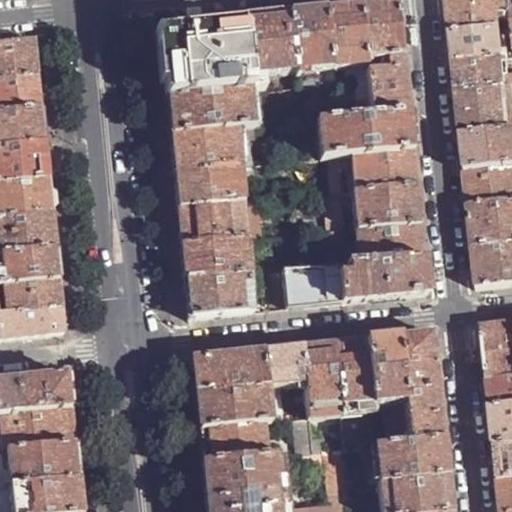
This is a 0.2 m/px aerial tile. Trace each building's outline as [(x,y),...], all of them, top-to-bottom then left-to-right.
[(450,35),(499,30),(498,19),(510,16),(508,0),(446,0),(445,0),(450,35)] [(359,8),(365,61),(384,58),(402,57),(396,4),(370,7),(359,8)] [(330,70),(366,67),(365,61),(359,8),(337,11),(324,12),(330,70)] [(302,14),(288,16),(294,75),(300,74),(330,70),(324,12),(302,14)] [(261,19),(244,20),(244,31),(249,79),(294,75),(288,16),(261,19)] [(502,59),(499,30),(450,35),(452,55),(452,64),(502,59)] [(249,79),(244,31),(159,40),(161,60),(162,67),(166,102),(249,94),(251,94),(249,79)] [(0,80),(37,78),(34,57),(32,42),(0,44),(0,80)] [(402,57),(384,58),(384,71),(366,72),(371,119),(409,115),(405,82),(402,57)] [(504,77),(502,59),(452,64),(455,85),(456,95),(506,90),(504,77)] [(0,114),(40,111),(38,92),(37,78),(0,80),(0,114)] [(511,133),(511,93),(511,89),(506,90),(456,95),(459,121),(461,139),(511,133)] [(284,91),(288,127),(297,126),(299,126),(298,115),(296,90),(284,91)] [(168,125),(170,138),(236,132),(250,130),(253,130),(249,94),(166,102),(168,125)] [(0,150),(44,146),(41,123),(40,111),(0,114),(0,150)] [(336,122),(335,112),(327,113),(328,123),(336,122)] [(311,125),(310,114),(298,115),(299,126),(307,125),(311,125)] [(410,132),(409,115),(371,119),(336,122),(328,123),(317,124),(322,161),(328,161),(339,159),(350,159),(413,152),(410,132)] [(309,148),(307,125),(299,126),(297,126),(300,147),(309,148)] [(252,141),(250,130),(236,132),(237,143),(252,141)] [(173,175),(239,168),(237,143),(236,132),(170,138),(172,165),(173,175)] [(464,163),(465,174),(511,168),(511,133),(461,139),(464,163)] [(252,141),(237,143),(239,168),(254,167),(252,141)] [(0,185),(47,181),(45,160),(44,146),(0,150),(0,185)] [(350,159),(354,195),(417,189),(414,165),(413,152),(350,159)] [(339,159),(328,161),(331,196),(341,196),(343,195),(339,159)] [(175,197),(177,211),(243,204),(239,168),(173,175),(175,197)] [(468,193),(469,208),(511,203),(511,168),(465,174),(468,193)] [(0,185),(0,222),(51,218),(48,196),(47,181),(0,185)] [(419,205),(417,189),(354,195),(352,195),(356,232),(421,226),(419,205)] [(333,223),(334,234),(335,234),(345,233),(341,196),(331,196),(330,197),(331,207),(328,208),(330,223),(333,223)] [(247,242),(263,240),(259,203),(243,204),(247,242)] [(511,244),(511,203),(469,208),(472,234),(474,248),(511,244)] [(247,242),(243,204),(177,211),(179,233),(181,247),(247,242)] [(52,233),(51,218),(0,222),(0,258),(54,253),(52,233)] [(356,232),(360,267),(425,261),(422,239),(421,226),(356,232)] [(320,248),(336,246),(335,234),(334,234),(319,235),(320,248)] [(263,240),(247,242),(250,276),(265,275),(269,274),(265,240),(263,240)] [(185,282),(250,276),(247,242),(181,247),(183,267),(185,282)] [(511,287),(511,244),(474,248),(477,277),(479,291),(511,287)] [(54,253),(0,258),(1,271),(0,270),(0,287),(2,288),(57,283),(55,267),(54,253)] [(337,256),(321,258),(322,270),(339,269),(337,256)] [(428,296),(425,261),(360,267),(349,268),(349,275),(339,276),(343,306),(392,300),(428,296)] [(319,308),(343,306),(339,276),(339,269),(322,270),(283,273),(284,281),(287,312),(319,308)] [(269,274),(265,275),(266,283),(284,281),(283,273),(269,274)] [(188,322),(254,315),(254,310),(250,276),(185,282),(187,307),(188,322)] [(5,316),(60,311),(58,294),(57,283),(2,288),(5,316)] [(268,300),(269,308),(280,307),(279,299),(268,300)] [(62,336),(60,311),(5,316),(0,316),(0,342),(16,341),(62,336)] [(483,330),(488,383),(511,381),(511,326),(496,329),(483,330)] [(400,340),(406,393),(439,390),(437,367),(433,336),(418,338),(400,340)] [(368,343),(375,408),(394,406),(407,405),(406,393),(400,340),(379,342),(368,343)] [(343,417),(375,414),(375,408),(368,343),(350,345),(336,347),(343,417)] [(315,349),(303,350),(306,384),(310,420),(310,421),(343,417),(336,347),(315,349)] [(280,353),(264,355),(268,389),(269,389),(306,384),(303,350),(280,353)] [(195,385),(196,396),(268,389),(264,355),(193,363),(195,385)] [(18,416),(70,411),(67,375),(36,379),(14,381),(18,416)] [(0,418),(18,416),(14,381),(0,382),(0,418)] [(511,410),(511,381),(488,383),(491,404),(493,412),(511,410)] [(199,423),(200,431),(264,425),(272,424),(269,389),(268,389),(196,396),(199,423)] [(439,390),(406,393),(407,405),(412,445),(445,441),(442,413),(439,390)] [(412,445),(407,405),(394,406),(386,426),(389,447),(412,445)] [(511,447),(511,410),(493,412),(495,436),(497,448),(511,447)] [(72,426),(70,411),(18,416),(0,418),(0,439),(1,454),(4,454),(73,447),(72,426)] [(295,422),(298,456),(304,455),(314,455),(310,421),(310,420),(295,422)] [(268,459),(264,425),(200,431),(202,454),(204,465),(268,459)] [(447,459),(445,441),(412,445),(389,447),(379,448),(376,448),(379,485),(450,478),(447,459)] [(75,460),(73,447),(4,454),(8,489),(77,483),(75,460)] [(511,447),(497,448),(499,468),(500,483),(511,482),(511,447)] [(329,489),(340,488),(336,452),(326,453),(327,467),(329,489)] [(340,488),(348,487),(344,452),(336,452),(340,488)] [(327,467),(326,453),(314,455),(304,455),(306,469),(327,467)] [(273,511),(289,510),(282,458),(268,459),(204,465),(207,498),(208,511),(273,511)] [(379,485),(381,511),(453,511),(451,492),(450,478),(379,485)] [(511,511),(511,482),(500,483),(503,504),(503,511),(511,511)] [(10,511),(80,511),(79,497),(77,483),(8,489),(10,511)] [(340,488),(343,510),(355,509),(352,487),(348,487),(340,488)] [(332,511),(343,511),(343,510),(340,488),(329,489),(332,505),(332,511)]
